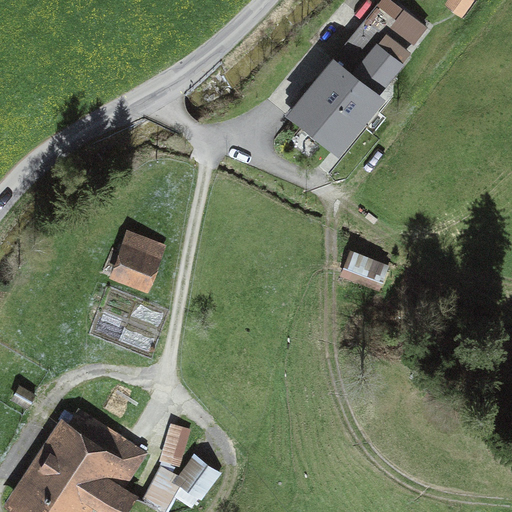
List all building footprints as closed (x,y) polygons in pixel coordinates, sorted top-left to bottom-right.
[(388,0),(296,111),(337,145),(431,32),(392,0),(388,0)] [(472,4),(467,0),(454,0),(451,4),(463,15),(472,4)] [(124,230),(116,249),(125,253),(116,272),(143,283),(159,246),(124,230)] [(383,261),(350,249),(343,267),(376,279),(383,261)] [(74,411),(14,502),(29,511),(75,511),(86,496),(111,511),(149,511),(153,507),(130,496),(117,488),(139,454),(74,411)] [(212,473),(193,459),(178,479),(197,493),(212,473)]
